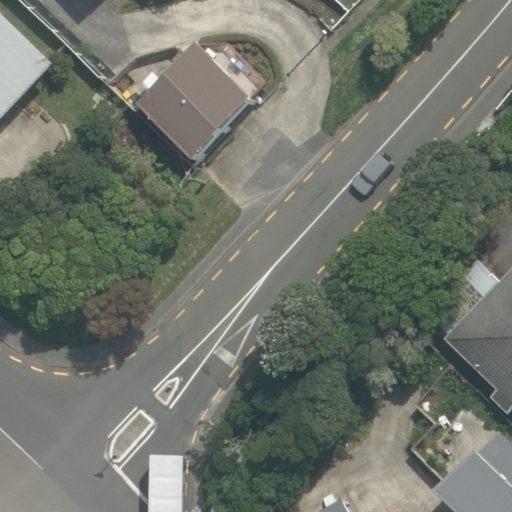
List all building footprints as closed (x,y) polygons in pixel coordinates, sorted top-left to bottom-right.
[(0,10),(0,113),(51,59),(0,10)] [(262,95),(196,38),(124,121),(189,178),(262,95)] [(510,418),(511,415),(511,262),(445,338),(494,381),(483,394),(510,418)] [(511,511),(511,469),(489,447),(432,504),(439,511),(511,511)] [(352,511),(346,501),(326,511),(352,511)]
